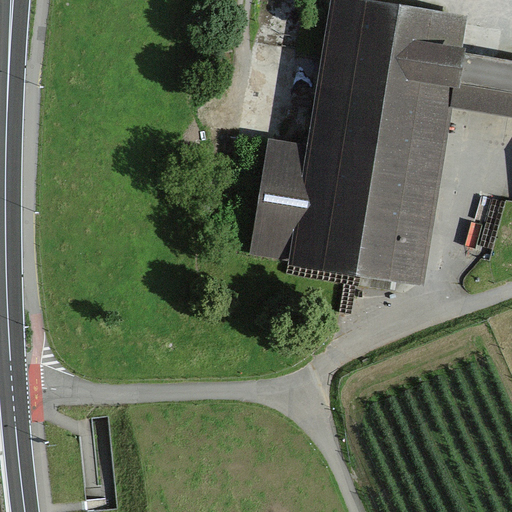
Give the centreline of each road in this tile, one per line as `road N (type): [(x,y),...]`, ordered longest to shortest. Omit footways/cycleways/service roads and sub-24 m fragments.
road 1 (residential): [(11,388),(244,392),(298,383),(389,335),(511,294)]
road 2 (primary): [(11,388),(12,0)]
road 3 (track): [(348,511),(298,383)]
road 4 (primary): [(25,511),(11,388)]
